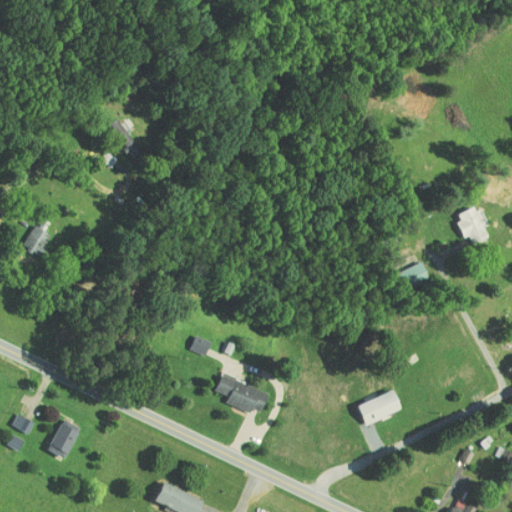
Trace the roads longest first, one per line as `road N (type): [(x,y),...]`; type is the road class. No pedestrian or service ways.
road 1 (tertiary): [(345,511),(0,345)]
road 2 (residential): [(322,500),(511,387)]
